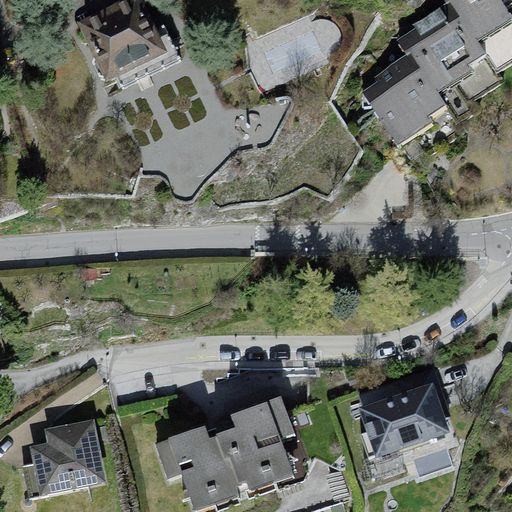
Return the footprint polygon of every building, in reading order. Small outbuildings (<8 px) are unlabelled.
[(362,96),(404,161),(469,118),(461,105),(511,73),(498,53),(511,43),(511,0),(446,0),(455,13),(403,46),(414,62),(362,96)] [(147,2),(82,34),(115,101),(181,69),(147,2)] [(451,432),(431,373),(357,397),(377,457),(451,432)] [(281,397),(154,444),(170,487),(182,482),(193,511),(197,511),(293,477),(279,439),(294,434),(281,397)] [(29,448),(39,498),(108,485),(95,422),(45,431),(48,445),(29,448)]
